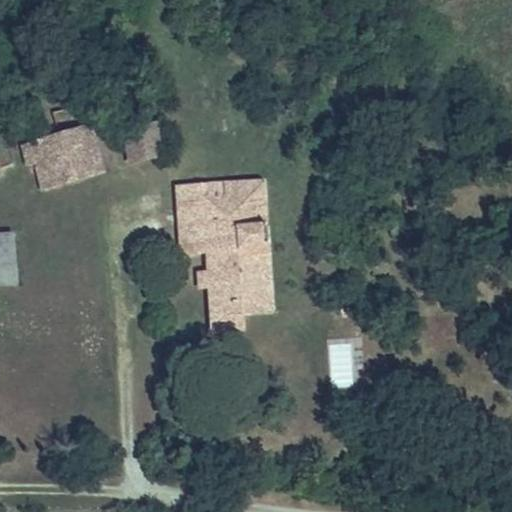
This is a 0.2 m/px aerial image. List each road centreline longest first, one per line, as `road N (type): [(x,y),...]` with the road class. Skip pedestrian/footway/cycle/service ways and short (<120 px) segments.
road 1 (unknown): [(511,456),(214,411),(131,385)]
road 2 (track): [(0,490),(136,493)]
